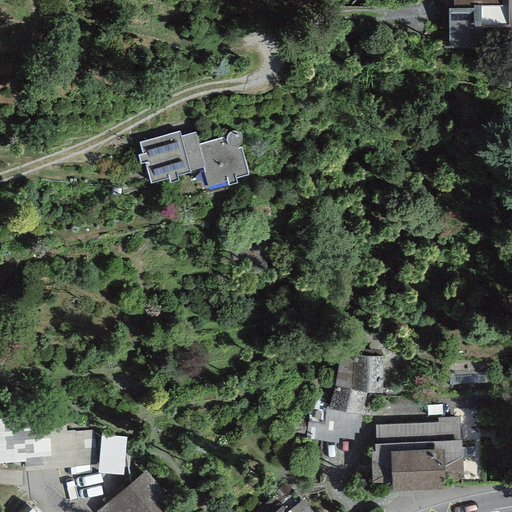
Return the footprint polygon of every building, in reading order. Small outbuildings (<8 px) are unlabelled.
[(511,0),(505,0),(456,2),(459,53),(485,52),(484,37),(511,35),(511,0)] [(190,129),(154,140),(166,181),(207,169),(212,188),(255,175),(244,137),(211,147),(207,133),(193,138),(190,129)] [(385,352),(357,350),(357,345),(341,343),(335,381),(327,405),(367,408),(370,386),(381,386),(385,352)] [(98,463),(97,429),(71,430),(71,413),(2,416),(1,397),(0,396),(0,459),(31,458),(31,465),(98,463)] [(437,420),(375,423),(376,439),(374,439),(374,447),(369,447),(370,478),(392,477),(392,484),(480,481),(479,445),(462,446),(462,436),(460,436),(459,415),(437,416),(437,420)] [(106,431),(103,468),(129,470),(132,433),(106,431)] [(185,511),(144,467),(94,511),(185,511)] [(271,511),(326,511),(308,491),(292,505),(286,499),(271,511)]
